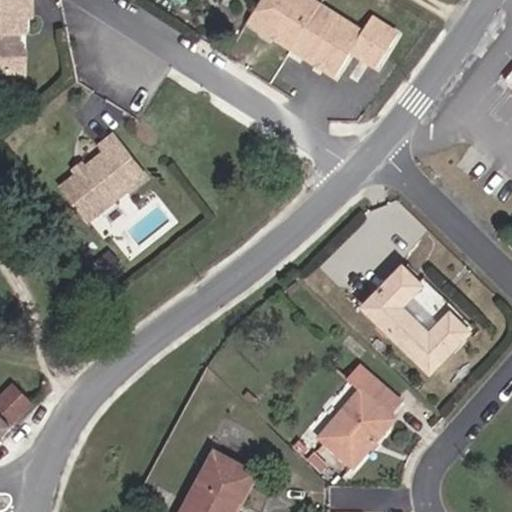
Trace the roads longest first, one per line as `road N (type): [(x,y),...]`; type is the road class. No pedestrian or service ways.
road 1 (unclassified): [(356,164),(264,252),(63,409),(8,482)]
road 2 (residential): [(130,30),(356,164)]
road 3 (unclassified): [(484,0),(356,164)]
road 4 (unclassified): [(356,164),(511,282)]
